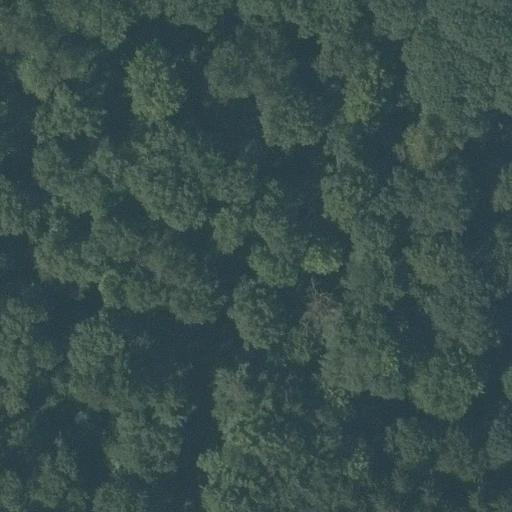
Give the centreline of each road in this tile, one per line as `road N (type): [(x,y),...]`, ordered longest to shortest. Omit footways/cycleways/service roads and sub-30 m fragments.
road 1 (track): [(120,0),(188,94),(224,171),(231,241),(216,432)]
road 2 (track): [(216,432),(296,263),(310,194),(323,0)]
